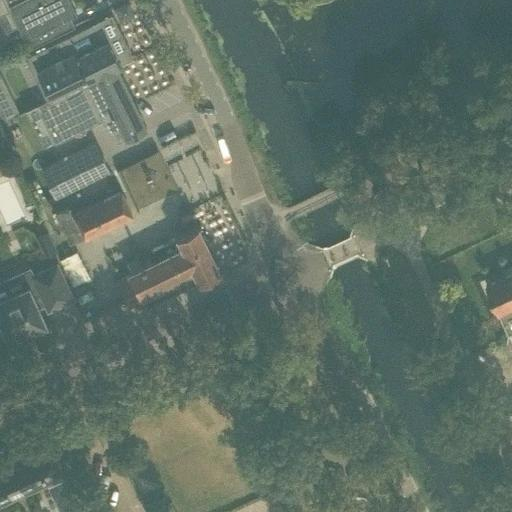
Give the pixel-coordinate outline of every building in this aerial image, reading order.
[(16,0),(0,7),(0,19),(5,29),(17,23),(19,27),(24,37),(28,46),(52,38),(75,26),(70,16),(77,13),(70,0),(16,0)] [(112,18),(128,18),(127,1),(111,2),(112,18)] [(98,20),(28,54),(49,97),(55,95),(66,89),(80,83),(119,64),(98,20)] [(36,104),(25,109),(42,144),(53,139),(54,142),(105,117),(117,141),(128,135),(146,126),(116,65),(80,83),(66,89),(55,95),(49,97),(46,99),(36,104)] [(95,142),(41,168),(55,197),(109,170),(95,142)] [(54,213),(69,244),(132,214),(121,190),(72,213),(69,206),(54,213)] [(141,267),(116,280),(131,310),(145,303),(146,304),(197,279),(199,282),(220,272),(197,225),(180,234),(176,236),(162,243),(162,244),(151,249),(156,260),(144,266),(143,264),(140,265),(141,267)] [(47,231),(35,236),(44,256),(56,251),(47,231)] [(72,248),(55,256),(68,283),(85,275),(72,248)] [(56,261),(31,272),(35,281),(30,284),(27,280),(12,287),(7,277),(0,279),(0,333),(5,334),(8,340),(21,333),(22,336),(24,335),(23,333),(29,329),(30,332),(32,331),(32,328),(45,323),(38,307),(45,304),(48,309),(72,298),(56,261)] [(124,263),(115,267),(118,274),(127,270),(124,263)] [(511,306),(511,271),(486,284),(499,312),(511,306)] [(0,498),(45,478),(59,511),(66,511),(80,506),(52,445),(0,468),(0,498)]
